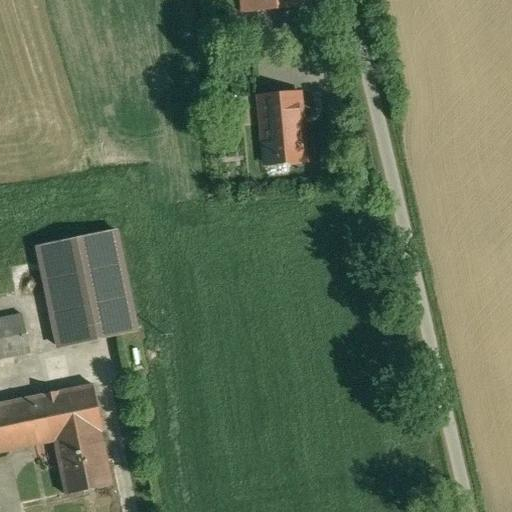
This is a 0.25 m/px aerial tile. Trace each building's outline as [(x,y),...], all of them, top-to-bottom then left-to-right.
[(311,0),(242,0),(243,12),(312,5),(311,0)] [(300,94),(259,98),(265,164),(306,160),(300,94)] [(117,231),(37,248),(58,347),(137,331),(117,231)] [(22,315),(0,319),(0,359),(30,353),(22,315)] [(93,385),(0,404),(0,453),(54,442),(101,432),(103,432),(93,385)] [(101,432),(54,442),(65,495),(112,485),(101,432)]
